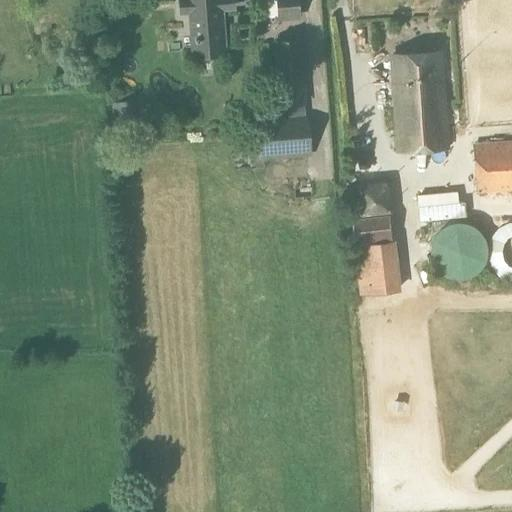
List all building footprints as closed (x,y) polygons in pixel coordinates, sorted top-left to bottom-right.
[(179,0),(181,12),(189,11),(190,30),(194,29),(196,49),(192,50),(192,55),(224,53),(223,47),(220,47),(218,27),(222,27),(221,9),(228,8),(227,0),(179,0)] [(277,0),(279,18),(297,17),(295,0),(277,0)] [(278,105),(303,103),(299,41),(274,43),(278,105)] [(397,148),(446,145),(439,53),(391,57),(397,148)] [(260,154),(307,151),(304,119),(258,122),(260,154)] [(479,192),(511,189),(511,142),(476,145),(479,192)] [(432,250),(432,252),(432,255),(432,257),(433,260),(434,262),(435,264),(436,267),(437,269),(439,271),(441,272),(443,274),(445,276),(447,277),(449,278),(451,279),(454,280),(456,280),(459,280),(461,280),(464,280),(466,280),(469,279),(471,278),(473,277),(476,276),(478,275),(480,273),(481,271),(483,270),(485,268),(486,265),(487,263),(488,261),(489,258),(489,256),(490,253),(490,251),(490,248),(489,246),(489,243),(488,241),(487,239),(486,237),(484,234),(483,232),(481,231),(479,229),(477,227),(475,226),(473,225),(471,224),(468,223),(466,223),(463,222),(461,222),(458,222),(455,223),(453,223),(450,224),(448,225),(445,226),(443,228),(441,230),(439,231),(438,233),(436,236),(435,238),(434,240),(433,242),(432,245),(432,247),(432,250)] [(350,293),(389,291),(386,239),(377,240),(377,226),(338,228),(339,245),(347,245),(350,293)]
